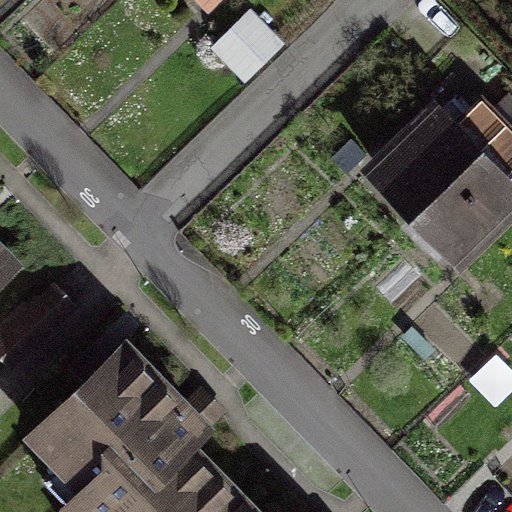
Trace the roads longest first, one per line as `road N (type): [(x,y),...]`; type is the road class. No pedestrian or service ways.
road 1 (residential): [(142,233),(414,511)]
road 2 (residential): [(371,0),(142,233)]
road 3 (residential): [(0,89),(142,233)]
